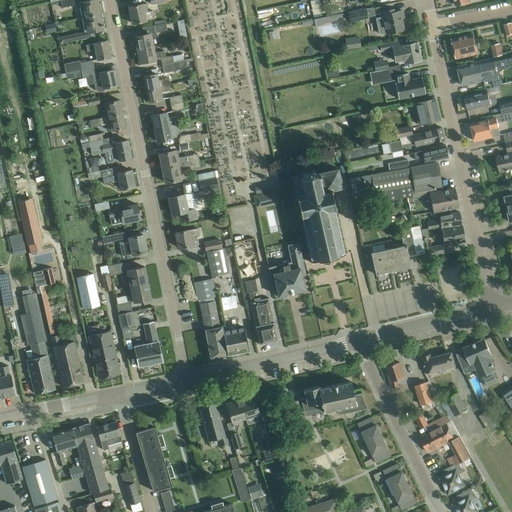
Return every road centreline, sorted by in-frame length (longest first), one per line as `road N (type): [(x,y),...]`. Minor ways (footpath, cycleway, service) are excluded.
road 1 (unclassified): [(186,378),(108,0)]
road 2 (tertiary): [(490,307),(432,25)]
road 3 (unclassified): [(440,511),(357,340)]
road 4 (secondary): [(186,378),(357,340)]
road 5 (secondary): [(357,340),(490,307)]
road 6 (residential): [(150,511),(117,393)]
